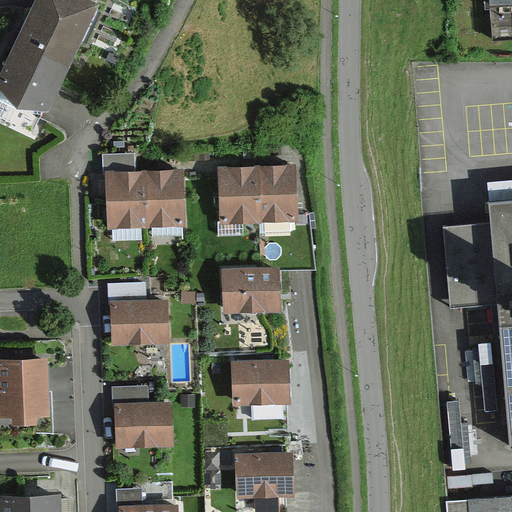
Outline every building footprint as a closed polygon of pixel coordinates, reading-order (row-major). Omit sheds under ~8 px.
[(90,6),(76,0),(31,0),(0,68),(0,90),(43,110),(90,6)] [(511,0),(491,0),(494,39),(511,37),(511,0)] [(290,168),(251,170),(254,225),(293,223),(290,168)] [(251,170),(212,172),(215,227),(254,225),(251,170)] [(157,174),(138,174),(141,229),(180,228),(177,173),(157,174)] [(138,174),(100,176),(102,231),(141,229),(138,174)] [(489,224),(444,228),(451,307),(493,303),(506,449),(511,448),(511,201),(487,203),(489,224)] [(273,274),(218,274),(218,317),(274,316),(273,274)] [(163,303),(116,305),(117,337),(140,336),(141,346),(165,345),(163,303)] [(52,349),(2,350),(2,370),(0,370),(0,395),(2,396),(2,410),(18,409),(18,415),(40,415),(40,408),(53,408),(52,349)] [(282,365),(226,366),(227,409),(283,408),(282,365)] [(178,396),(119,399),(121,443),(181,440),(178,396)] [(240,454),(241,491),(286,490),(285,453),(240,454)] [(63,511),(63,490),(3,491),(3,511),(63,511)] [(511,511),(511,498),(451,504),(452,511),(511,511)] [(182,511),(182,500),(123,502),(122,511),(182,511)]
